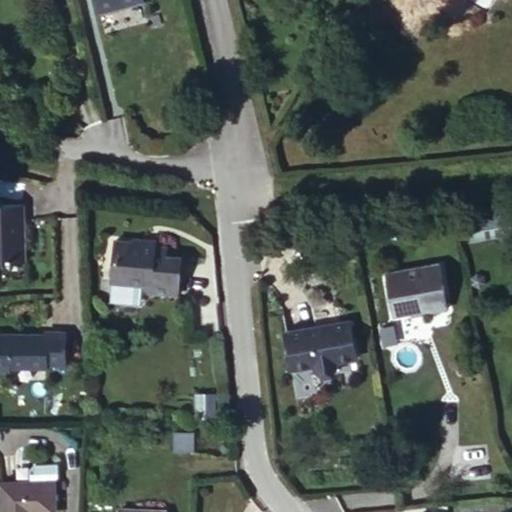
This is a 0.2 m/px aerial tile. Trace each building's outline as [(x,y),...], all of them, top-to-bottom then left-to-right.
[(105,0),(109,12),(125,6),(126,9),(151,1),(150,0),(105,0)] [(511,222),(511,195),(508,195),(486,197),(488,225),(511,222)] [(488,225),(486,197),(475,198),(475,224),(488,225)] [(0,207),(0,265),(24,266),(24,208),(0,207)] [(110,241),(108,284),(146,285),(146,293),(176,297),(178,253),(162,252),(162,245),(110,241)] [(447,245),(393,254),(400,296),(434,290),(435,293),(455,289),(447,245)] [(286,322),(294,362),(318,357),(319,361),(340,359),(340,354),(365,351),(358,310),(286,322)] [(48,365),(66,365),(67,333),(47,333),(47,337),(0,336),(0,371),(11,372),(11,369),(48,368),(48,365)] [(4,477),(6,511),(40,511),(41,510),(59,507),(57,474),(4,477)]
